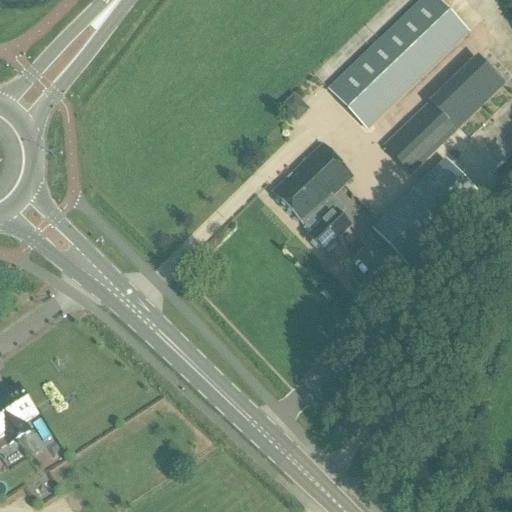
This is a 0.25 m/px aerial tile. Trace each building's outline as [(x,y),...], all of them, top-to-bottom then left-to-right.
[(369,133),(472,34),(438,0),(424,0),(329,92),(369,133)] [(385,149),(413,177),(505,89),(477,59),(385,149)] [(305,226),(306,225),(315,234),(311,238),(327,254),(353,229),(341,217),(345,213),(333,200),(355,179),(325,147),(275,195),(305,226)] [(446,162),(373,231),(409,268),(481,199),(446,162)] [(0,442),(6,438),(12,447),(32,434),(26,425),(39,417),(19,387),(0,399),(0,442)]
